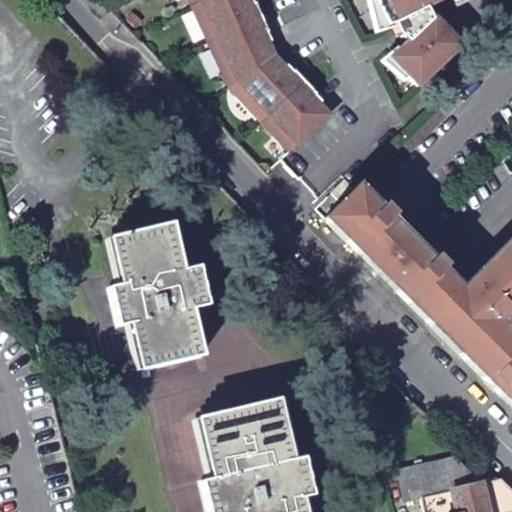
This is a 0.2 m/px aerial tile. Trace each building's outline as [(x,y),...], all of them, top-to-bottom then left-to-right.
[(207,0),(192,7),(210,43),(261,19),(256,7),(251,9),(247,0),(207,0)] [(373,0),(387,26),(392,24),(397,35),(406,42),(389,58),(416,86),(460,44),(493,12),(487,0),(373,0)] [(261,19),(210,43),(230,86),(274,58),(264,36),(268,33),(261,19)] [(230,86),(262,122),(304,83),(294,72),(291,76),(274,58),(230,86)] [(315,94),(304,83),(262,122),(290,152),(328,116),(311,98),(315,94)] [(357,188),(323,221),(375,273),(408,240),(389,220),(392,216),(381,205),(377,208),(357,188)] [(169,225),(110,239),(142,370),(200,356),(189,309),(204,306),(196,267),(180,271),(169,225)] [(511,235),(496,251),(511,267),(511,235)] [(428,259),(408,240),(375,273),(461,358),(494,326),(458,290),(439,271),(443,267),(432,256),(428,259)] [(458,290),(494,326),(497,322),(511,307),(511,267),(496,251),(458,290)] [(494,326),(461,358),(511,408),(511,337),(497,322),(494,326)] [(272,401),(198,418),(220,511),(297,511),(294,499),(310,496),(301,458),(286,462),(272,401)] [(511,511),(511,493),(497,479),(479,484),(449,458),(396,471),(403,502),(419,499),(422,511),(511,511)]
